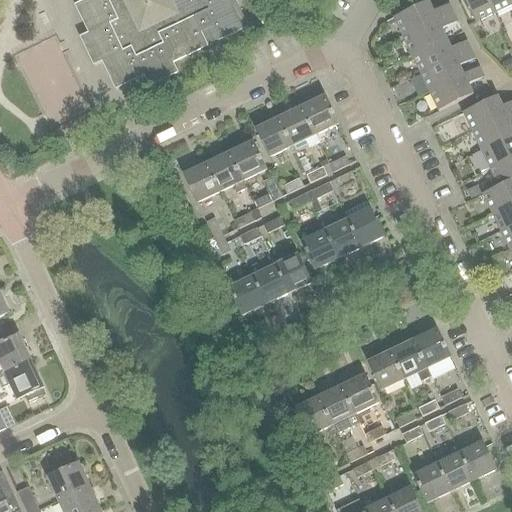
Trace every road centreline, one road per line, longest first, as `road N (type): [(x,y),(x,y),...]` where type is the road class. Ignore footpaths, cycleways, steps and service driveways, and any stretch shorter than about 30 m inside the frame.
road 1 (residential): [(347,43),(316,67),(4,207)]
road 2 (residential): [(491,349),(347,43)]
road 3 (residential): [(93,409),(4,207)]
